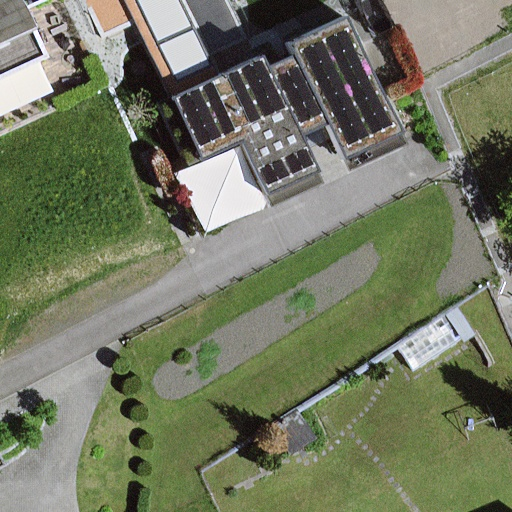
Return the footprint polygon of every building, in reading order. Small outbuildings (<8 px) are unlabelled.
[(0,0),(0,49),(40,31),(25,0),(0,0)] [(405,133),(348,14),(288,42),(295,55),(270,67),(264,53),(173,96),(204,160),(175,174),(207,239),(273,207),(269,197),(322,172),(305,137),(330,125),(347,160),(405,133)] [(132,40),(112,50),(120,65),(140,55),(132,40)] [(462,341),(446,316),(398,349),(414,373),(462,341)] [(317,442),(302,415),(273,432),(288,459),(317,442)]
